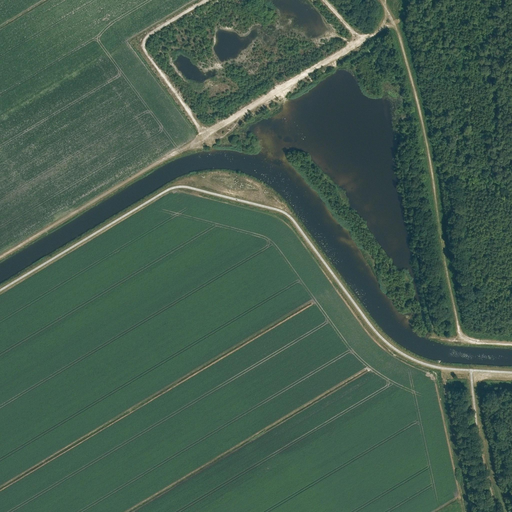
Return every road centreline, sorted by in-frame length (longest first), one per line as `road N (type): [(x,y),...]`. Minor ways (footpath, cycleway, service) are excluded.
road 1 (track): [(391,19),(419,107),(460,340),(511,342)]
road 2 (track): [(505,511),(476,370)]
